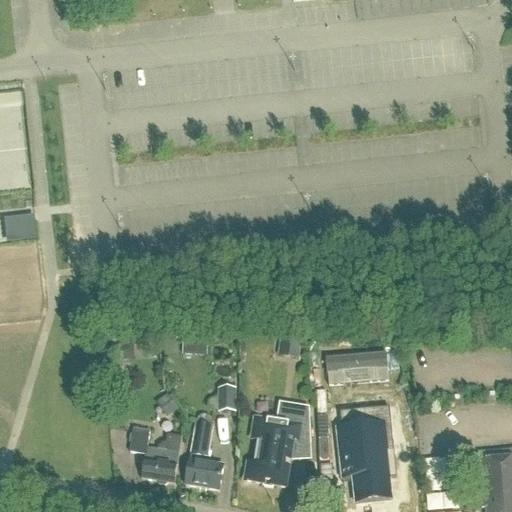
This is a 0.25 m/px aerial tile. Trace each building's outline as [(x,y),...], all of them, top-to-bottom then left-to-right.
[(103,0),(89,0),(92,21),(106,20),(103,0)] [(52,178),(86,176),(83,137),(72,138),(73,153),(50,155),(52,178)] [(35,223),(7,226),(9,246),(37,243),(35,223)] [(333,387),(396,384),(394,355),(331,358),(333,387)] [(236,416),(237,384),(219,384),(219,416),(236,416)] [(274,490),(286,491),(289,471),(285,470),(286,464),(290,465),(294,442),(298,443),(311,443),(310,414),(282,409),(280,424),(255,419),(250,443),(259,445),(255,468),(249,467),(246,484),(253,485),(252,486),(264,488),(264,490),(273,492),(274,490)] [(220,496),(224,470),(210,468),(210,463),(208,463),(213,430),(196,428),(186,490),(220,496)] [(343,433),(338,434),(341,460),(343,483),(354,482),(357,508),(392,504),(390,483),(398,482),(395,455),(387,456),(384,428),(343,433)] [(164,457),(148,454),(151,435),(134,432),(130,456),(147,459),(143,484),(174,488),(178,459),(181,440),(166,438),(164,457)] [(430,491),(458,492),(459,460),(431,460),(430,491)] [(511,511),(511,462),(479,464),(482,511),(487,511),(511,511)] [(467,511),(467,496),(432,498),(432,511),(467,511)]
